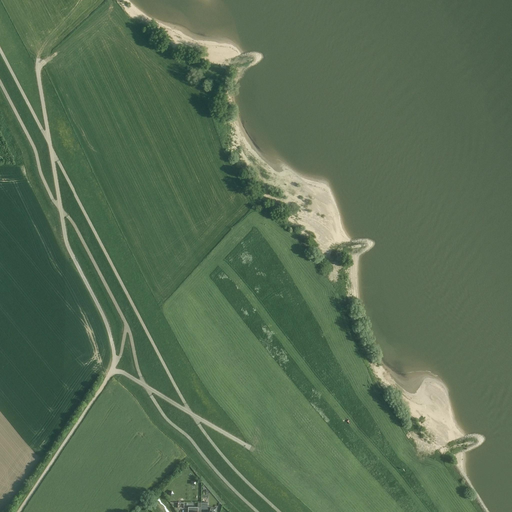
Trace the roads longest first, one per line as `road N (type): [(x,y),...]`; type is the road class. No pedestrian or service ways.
road 1 (track): [(111,372),(111,338),(66,243),(61,210)]
road 2 (unclassified): [(18,511),(111,372)]
